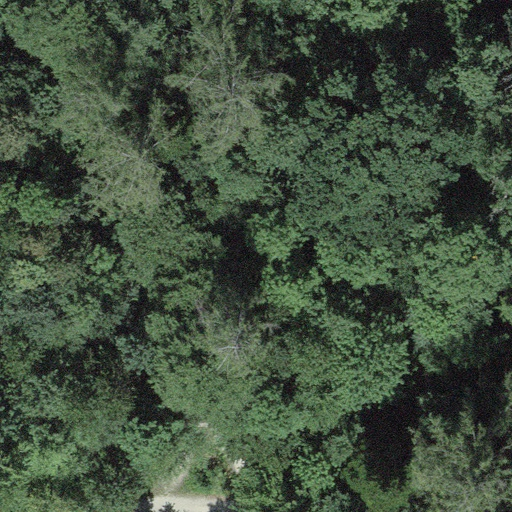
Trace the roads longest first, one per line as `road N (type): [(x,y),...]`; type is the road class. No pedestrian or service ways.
road 1 (track): [(265,511),(48,0)]
road 2 (track): [(206,371),(188,461),(150,511)]
